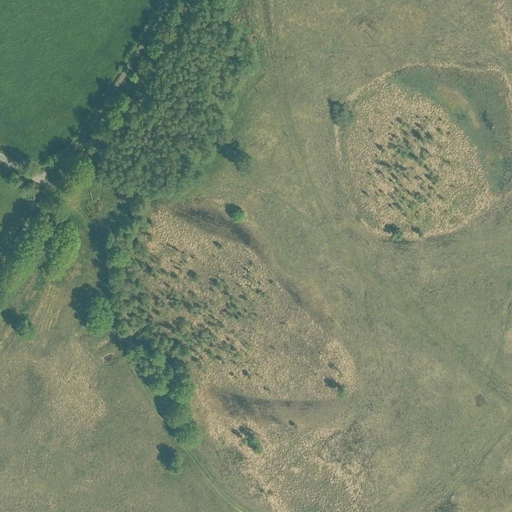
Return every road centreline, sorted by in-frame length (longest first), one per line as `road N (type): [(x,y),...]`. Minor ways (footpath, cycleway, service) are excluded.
road 1 (track): [(0,299),(58,207),(69,197),(80,206),(98,242),(131,365),(167,425),(245,511)]
road 2 (track): [(69,197),(193,0)]
